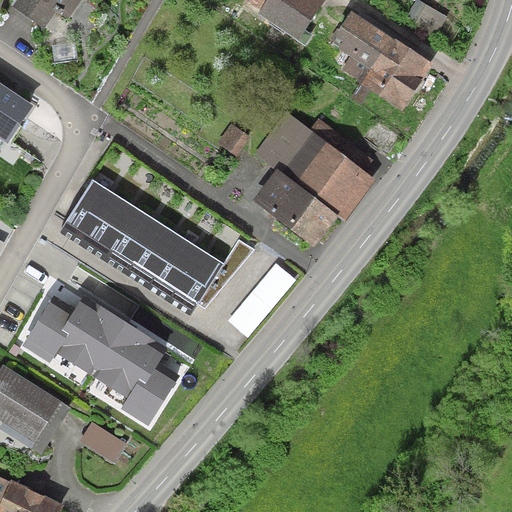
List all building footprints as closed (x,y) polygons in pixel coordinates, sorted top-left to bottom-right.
[(15,0),(12,6),(44,28),(56,11),(68,19),(80,0),(15,0)] [(324,0),(245,0),(260,10),(257,14),(305,46),(313,34),(305,29),(324,0)] [(446,17),(419,0),(415,0),(404,18),(433,37),(446,17)] [(434,63),(352,10),(332,41),(340,46),(339,48),(351,56),(342,69),(357,79),(357,81),(403,111),(434,63)] [(33,105),(0,83),(0,140),(7,145),(33,105)] [(279,170),(310,129),(286,111),(255,154),(275,169),(277,167),(279,170)] [(375,160),(319,117),(310,129),(279,170),(277,167),(275,169),(252,200),(313,247),(338,214),(345,219),(377,178),(366,171),(375,160)] [(218,142),(237,156),(250,137),(231,123),(218,142)] [(223,262),(92,180),(59,232),(190,314),(198,302),(206,309),(255,249),(239,239),(223,262)] [(297,281),(276,264),(228,322),(248,339),(297,281)] [(74,308),(56,296),(24,345),(49,361),(56,350),(127,396),(121,407),(148,425),(180,376),(159,362),(167,349),(83,294),(74,308)] [(3,365),(0,370),(0,420),(36,442),(32,448),(42,455),(72,407),(3,365)] [(128,444),(92,422),(81,441),(117,463),(128,444)] [(61,511),(65,504),(12,480),(11,482),(0,476),(0,511),(61,511)]
